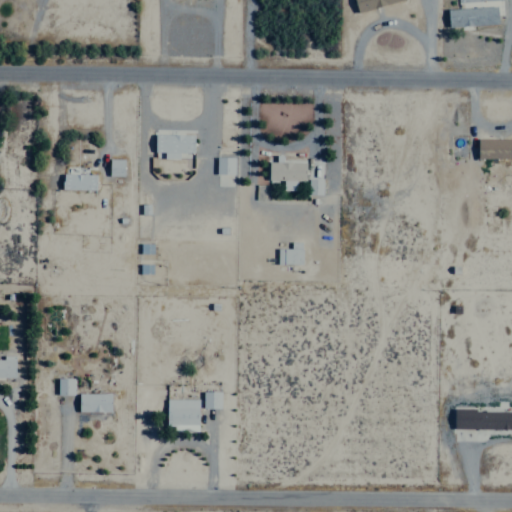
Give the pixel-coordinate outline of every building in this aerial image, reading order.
[(353,0),(357,12),(402,0),(353,0)] [(497,25),(496,7),(447,9),(448,27),(497,25)] [(193,153),(193,135),(154,135),(154,152),(163,152),(163,159),(178,159),(178,153),(193,153)] [(511,159),(511,139),(477,139),(477,159),(511,159)] [(233,174),(233,157),(215,157),(215,174),(233,174)] [(123,159),(107,159),(107,176),(122,176),(123,159)] [(267,180),(282,180),(282,190),(295,191),(295,181),(304,181),(305,163),(278,162),(267,162),(267,180)] [(94,174),(61,174),(61,189),(94,190),(94,174)] [(321,195),(321,180),(307,179),(307,194),(321,195)] [(301,264),(301,242),(290,242),(290,249),(276,248),(276,264),(301,264)] [(0,377),(13,378),(14,356),(2,356),(2,360),(0,359),(0,377)] [(72,379),(56,379),(57,395),(73,395),(72,379)] [(219,409),(219,392),(201,392),(201,408),(219,409)] [(109,394),(78,394),(78,413),(110,412),(109,394)] [(197,400),(165,399),(165,429),(197,430),(197,400)] [(511,429),(511,411),(453,410),(453,429),(511,429)]
